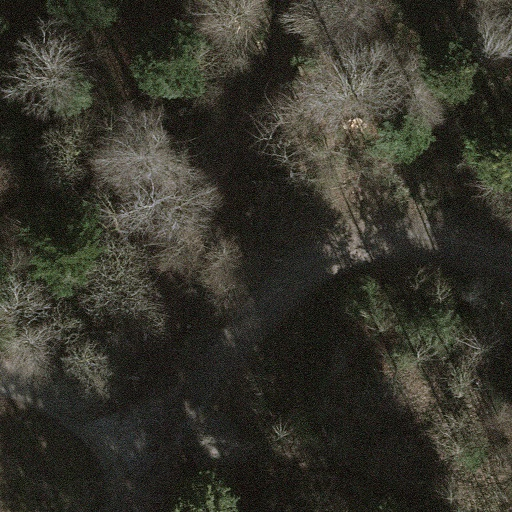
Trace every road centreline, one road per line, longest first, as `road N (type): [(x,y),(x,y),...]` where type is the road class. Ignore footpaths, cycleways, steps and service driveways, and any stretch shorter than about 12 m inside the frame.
road 1 (track): [(123,511),(147,437),(276,301),(410,233),(511,265)]
road 2 (track): [(147,437),(0,380)]
